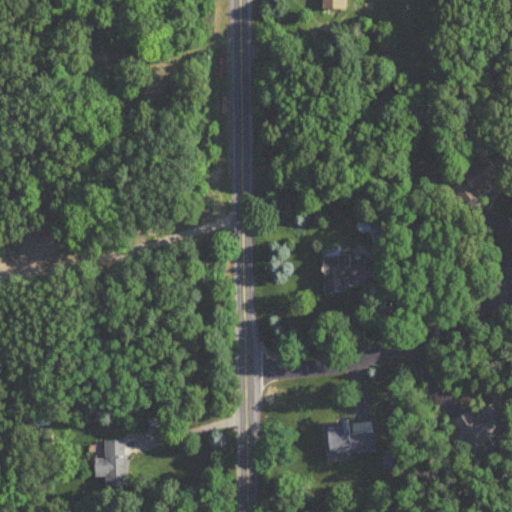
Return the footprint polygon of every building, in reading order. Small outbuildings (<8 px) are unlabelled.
[(322,0),(322,12),(350,11),(349,0),(322,0)] [(466,206),(505,173),(490,155),(451,188),(466,206)] [(325,258),(326,295),(348,294),(347,283),(367,283),(367,257),(325,258)] [(473,452),(511,431),(497,405),(476,416),(473,412),(456,421),(473,452)] [(353,453),(376,452),(374,421),(326,425),(328,463),(353,461),(353,453)] [(97,460),(97,477),(108,477),(108,488),(129,488),(128,441),(107,441),(107,459),(97,460)]
